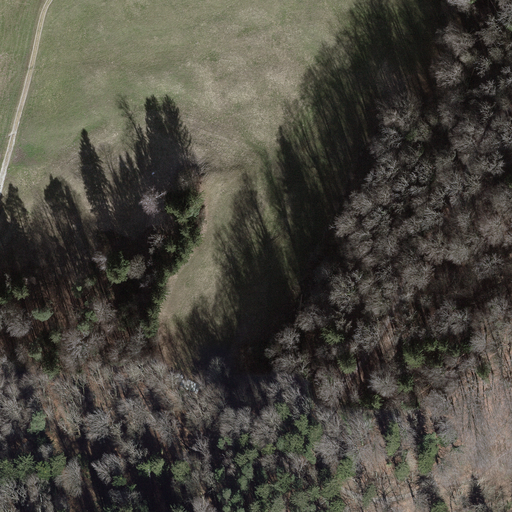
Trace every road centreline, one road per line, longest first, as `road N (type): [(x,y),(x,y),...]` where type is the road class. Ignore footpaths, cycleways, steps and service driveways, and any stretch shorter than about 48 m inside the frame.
road 1 (track): [(511,107),(493,121),(412,264),(389,332),(347,378),(325,420),(328,467),(350,493),(386,499),(472,478)]
road 2 (track): [(0,185),(51,0)]
